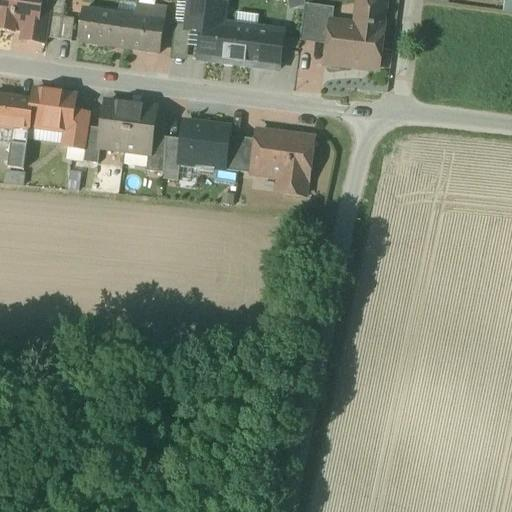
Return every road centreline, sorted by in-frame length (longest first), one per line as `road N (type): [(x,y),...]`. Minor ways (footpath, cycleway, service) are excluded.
road 1 (unclassified): [(284,511),(370,116)]
road 2 (residential): [(0,68),(370,116)]
road 3 (residential): [(415,0),(399,119)]
